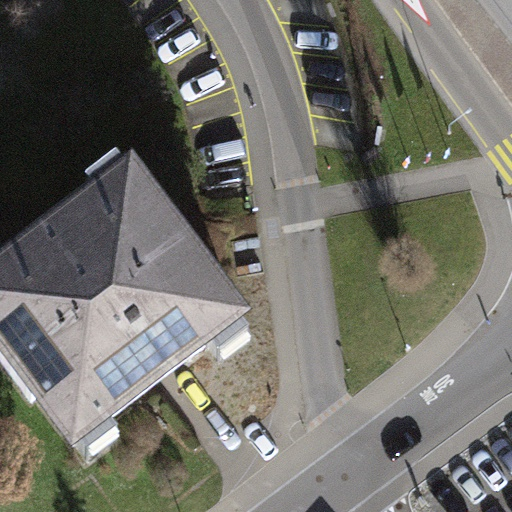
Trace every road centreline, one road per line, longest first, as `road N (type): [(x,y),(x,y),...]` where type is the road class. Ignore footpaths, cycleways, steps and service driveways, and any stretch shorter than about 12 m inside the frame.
road 1 (residential): [(229,0),(269,56),(323,366),(353,473)]
road 2 (residential): [(511,352),(353,473)]
road 3 (secondary): [(413,0),(511,137)]
